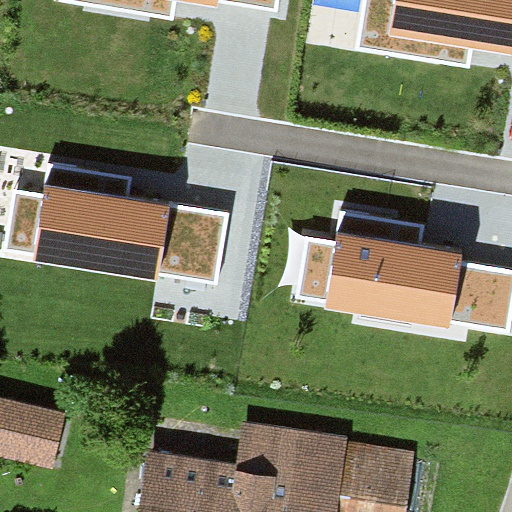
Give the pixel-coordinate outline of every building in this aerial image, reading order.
[(107,0),(165,9),(166,0),(240,0),(274,5),(275,0),(107,0)] [(511,0),(364,0),(357,41),(466,61),(470,39),(494,44),(511,47),(511,0)] [(48,192),(13,186),(3,250),(214,284),(226,212),(124,195),(127,177),(52,165),(48,192)] [(341,212),(335,245),(313,241),(304,294),(329,299),(327,308),(450,330),(452,320),(509,330),(511,315),(511,270),(465,262),(466,254),(412,245),(415,226),(341,212)] [(0,395),(0,450),(51,463),(64,412),(0,395)] [(137,511),(408,511),(417,449),(352,440),(352,435),(240,418),(235,457),(147,444),(137,511)]
